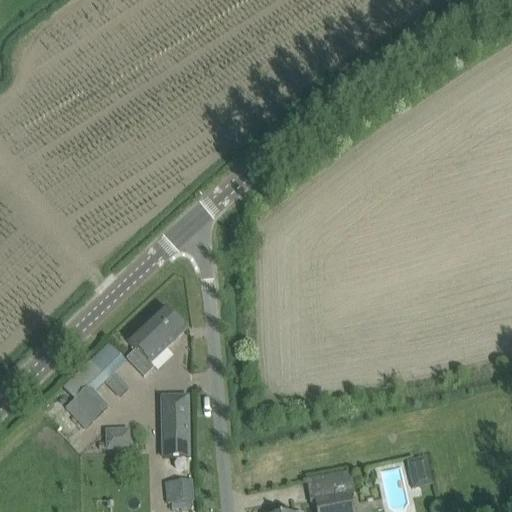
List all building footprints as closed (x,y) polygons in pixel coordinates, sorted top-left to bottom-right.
[(154,371),(150,367),(186,332),(164,310),(128,345),(136,353),(126,362),(144,381),(154,371)] [(107,410),(91,393),(108,378),(99,369),(112,357),(106,350),(63,390),(74,402),(66,410),(85,431),(107,410)] [(119,401),(130,390),(116,376),(105,386),(119,401)] [(188,460),(187,400),(163,401),(164,460),(188,460)] [(127,435),(107,436),(108,453),(128,452),(127,435)] [(413,491),(433,487),(427,459),(407,464),(413,491)] [(166,485),(167,505),(193,504),(192,484),(166,485)] [(316,504),(317,511),(353,511),(350,497),(316,504)]
